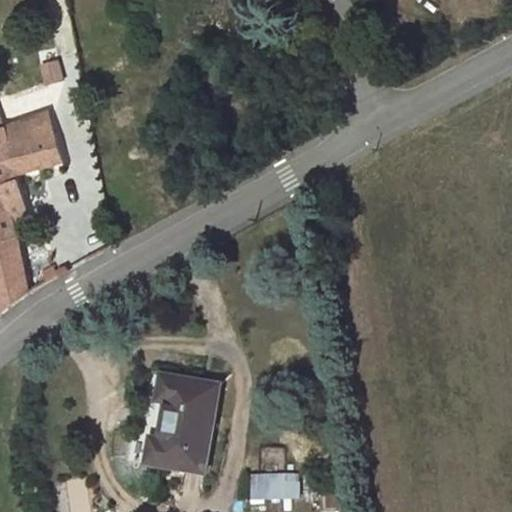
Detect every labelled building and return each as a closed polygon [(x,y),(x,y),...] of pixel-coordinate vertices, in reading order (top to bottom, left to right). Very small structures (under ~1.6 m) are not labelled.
[(151,0),(135,0),(137,9),(152,7),(151,0)] [(60,62),(43,66),(48,84),(64,80),(60,62)] [(0,189),(2,189),(11,211),(17,227),(31,222),(18,174),(38,168),(39,171),(64,162),(56,132),(54,132),(49,114),(5,129),(0,112),(0,189)] [(2,189),(0,189),(0,312),(1,315),(7,309),(15,304),(30,292),(17,227),(11,211),(2,189)] [(220,386),(163,377),(160,400),(170,402),(163,440),(154,438),(150,461),(205,472),(220,386)] [(286,475),(256,477),(256,498),(301,498),(300,484),(286,484),(286,475)]
